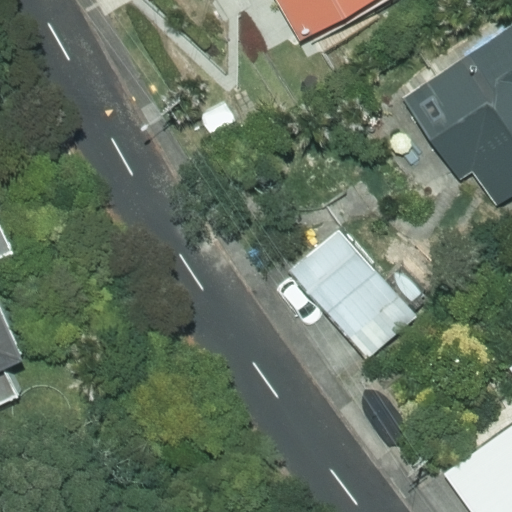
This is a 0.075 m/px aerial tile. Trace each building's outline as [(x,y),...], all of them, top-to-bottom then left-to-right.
[(283,0),(306,35),(365,0),(283,0)] [(478,170),(501,203),(511,195),(511,11),(399,90),(462,181),(478,170)] [(291,271),(369,358),(422,311),(345,223),(291,271)] [(0,367),(28,354),(0,296),(0,367)] [(511,511),(511,427),(450,472),(477,511),(511,511)]
